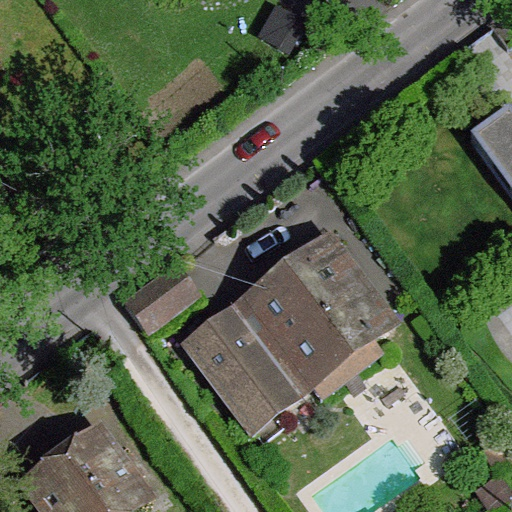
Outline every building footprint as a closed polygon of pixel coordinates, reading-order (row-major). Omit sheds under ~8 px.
[(511,116),(507,110),(469,137),(511,197),(511,116)] [(327,238),(234,309),(301,399),(312,390),(320,401),(378,358),(367,344),(392,325),(327,238)] [(129,304),(150,333),(195,299),(174,271),(129,304)] [(249,437),(301,399),(234,309),(182,348),(249,437)] [(169,511),(105,432),(30,491),(47,511),(169,511)]
